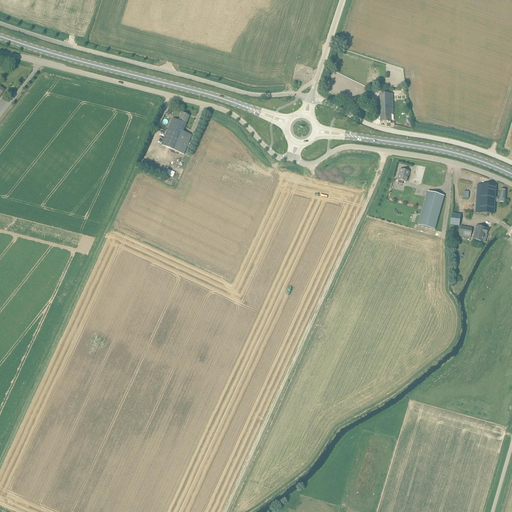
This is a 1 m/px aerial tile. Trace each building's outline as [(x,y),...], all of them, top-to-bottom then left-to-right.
[(393,115),(393,110),(393,94),(379,95),(380,118),(380,123),(391,123),(391,115),(393,115)] [(171,123),(162,145),(175,151),(177,151),(184,154),(189,141),(191,137),(192,135),(183,132),(189,116),(182,113),(179,121),(173,119),(171,123)] [(166,175),(173,178),(175,173),(168,170),(166,175)] [(398,180),(399,180),(398,184),(403,185),(404,181),(406,182),(408,177),(409,172),(400,170),(399,175),(398,180)] [(458,178),(457,183),(457,185),(472,188),(473,181),(458,178)] [(499,202),(499,203),(505,203),(506,191),(500,191),(500,198),(495,197),(496,186),(477,185),(475,213),(494,214),(495,202),(499,202)] [(422,191),(414,189),(410,202),(418,204),(422,191)] [(419,223),(418,225),(420,226),(435,230),(444,196),(428,192),(419,223)] [(461,214),(454,213),(452,223),(460,224),(461,214)] [(477,226),(473,240),(482,243),(482,242),(485,235),(487,235),(488,229),(486,229),(487,229),(477,226)] [(459,236),(463,237),(471,238),(473,229),(461,227),(459,236)]
